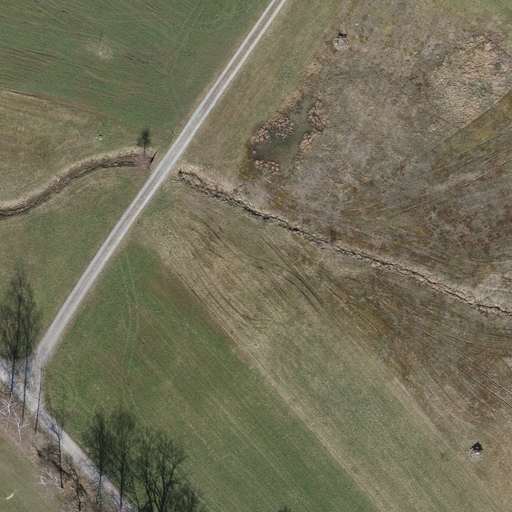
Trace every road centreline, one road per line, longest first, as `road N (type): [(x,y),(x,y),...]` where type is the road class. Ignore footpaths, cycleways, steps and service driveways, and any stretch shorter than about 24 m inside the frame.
road 1 (track): [(43,418),(40,373),(59,321),(280,0)]
road 2 (track): [(0,367),(127,511)]
